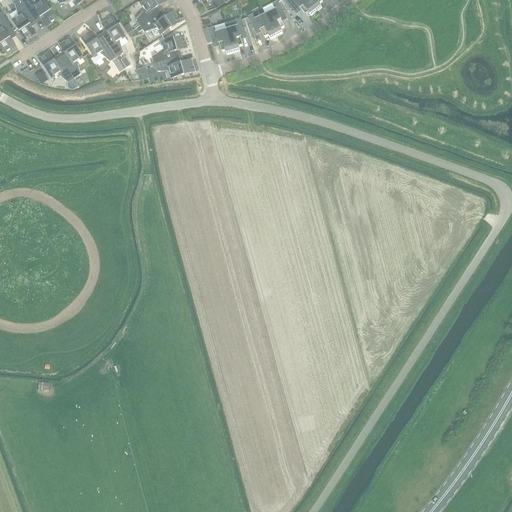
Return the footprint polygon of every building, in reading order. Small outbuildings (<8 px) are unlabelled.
[(35,21),(21,0),(16,4),(15,4),(19,17),(14,21),(26,39),(36,33),(31,24),(35,21)] [(21,0),(35,21),(36,21),(37,23),(38,23),(36,21),(41,17),(47,26),(57,19),(44,0),(39,4),(34,0),(21,0)] [(135,20),(140,26),(150,20),(163,11),(161,12),(158,7),(166,2),(165,0),(146,0),(141,4),(144,10),(135,20)] [(215,0),(213,1),(217,8),(224,5),(221,0),(215,0)] [(284,0),(293,11),(298,7),(305,16),(309,13),(311,17),(316,12),(306,0),(284,0)] [(306,0),(316,12),(322,8),(319,5),(322,2),(320,0),(306,0)] [(263,10),(265,15),(276,37),(283,34),(281,30),(284,28),(279,17),(285,15),(278,1),(272,4),(272,5),(263,10)] [(150,20),(140,26),(142,30),(144,33),(157,29),(161,35),(180,23),(173,12),(165,18),(161,13),(164,11),(163,11),(150,20)] [(0,45),(5,53),(16,46),(11,38),(15,35),(1,13),(0,14),(0,45)] [(276,37),(265,15),(256,20),(253,14),(247,17),(254,30),(259,28),(265,38),(268,36),(270,40),(276,37)] [(101,35),(122,67),(124,70),(131,66),(125,58),(123,59),(121,56),(124,54),(119,41),(125,37),(112,18),(102,25),(108,34),(103,37),(101,35)] [(241,19),(225,24),(226,30),(233,54),(240,52),(239,48),(243,46),(239,35),(245,33),(241,19)] [(128,25),(124,28),(128,35),(132,31),(128,25)] [(233,54),(226,30),(216,33),(214,27),(203,30),(207,44),(212,43),(218,41),(221,53),(226,51),(227,55),(233,54)] [(92,32),(82,39),(94,58),(100,54),(110,63),(111,62),(117,70),(122,67),(101,35),(102,37),(97,41),(92,32)] [(152,57),(154,65),(181,57),(181,56),(178,57),(177,51),(186,48),(183,37),(161,43),(163,50),(152,57)] [(59,56),(74,79),(81,75),(77,62),(83,58),(70,39),(60,46),(65,54),(60,58),(59,56)] [(74,79),(59,56),(58,56),(60,58),(55,61),(49,53),(39,60),(52,79),(57,75),(68,84),(74,79)] [(181,57),(154,65),(156,72),(164,72),(170,72),(172,79),(193,72),(190,61),(180,63),(179,58),(181,57)] [(145,69),(138,71),(140,77),(146,75),(145,69)] [(42,72),(36,76),(41,85),(48,80),(42,72)]
